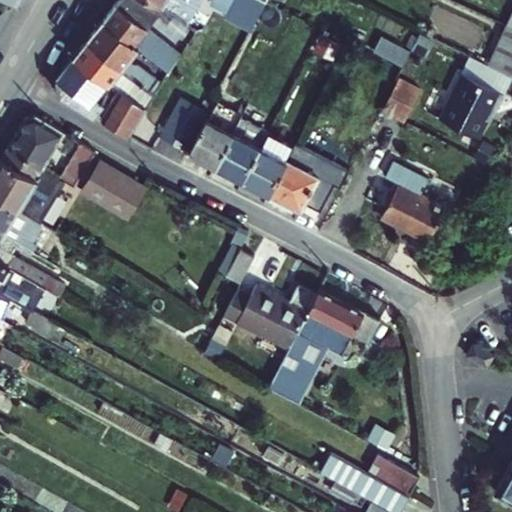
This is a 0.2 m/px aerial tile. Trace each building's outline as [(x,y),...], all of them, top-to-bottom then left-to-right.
[(108,0),(100,13),(133,40),(165,67),(177,48),(159,34),(142,20),(156,0),(155,0),(108,0)] [(155,0),(156,0),(163,4),(182,23),(194,0),(155,0)] [(511,0),(502,19),(511,24),(511,0)] [(100,13),(85,32),(153,87),(155,84),(150,80),(152,77),(129,58),(122,54),(133,40),(100,13)] [(511,69),(511,24),(502,19),(484,56),(508,68),(511,69)] [(153,87),(85,32),(69,50),(103,75),(114,82),(144,102),(153,87)] [(484,56),(466,47),(457,66),(498,86),(508,68),(484,56)] [(61,60),(54,76),(60,89),(92,108),(99,97),(93,93),(103,75),(69,50),(61,60)] [(457,66),(435,110),(474,129),(488,101),(490,102),(498,86),(457,66)] [(397,71),(381,102),(403,113),(419,82),(397,71)] [(114,82),(97,111),(127,130),(144,102),(114,82)] [(205,111),(178,96),(159,132),(186,146),(205,111)] [(21,110),(4,139),(39,160),(60,125),(32,108),(21,110)] [(214,161),(241,175),(267,127),(239,112),(231,127),(214,161)] [(187,147),(214,161),(231,127),(205,113),(187,147)] [(241,175),(265,188),(283,154),(291,140),(267,127),(241,175)] [(77,136),(56,170),(70,179),(87,151),(91,144),(77,136)] [(4,139),(0,145),(0,151),(64,190),(66,186),(70,179),(56,170),(39,160),(4,139)] [(0,151),(0,193),(46,220),(53,224),(57,217),(51,212),(64,190),(0,151)] [(87,151),(70,179),(66,186),(77,192),(96,156),(87,151)] [(384,167),(397,174),(380,208),(427,232),(444,198),(420,185),(428,170),(392,152),(384,167)] [(292,202),(296,196),(310,168),(283,154),(265,188),(292,202)] [(96,156),(77,192),(121,217),(141,180),(96,156)] [(310,168),(296,196),(314,205),(333,169),(314,160),(310,168)] [(0,193),(0,227),(15,236),(31,245),(41,227),(46,220),(0,193)] [(0,227),(0,255),(19,267),(23,260),(7,251),(15,236),(0,227)] [(242,241),(227,270),(241,278),(256,249),(242,241)] [(0,255),(0,288),(5,291),(20,299),(34,275),(19,267),(0,255)] [(46,274),(23,260),(19,267),(34,275),(43,280),(46,274)] [(238,282),(225,308),(287,340),(306,303),(256,277),(250,289),(238,282)] [(376,311),(318,281),(306,303),(287,340),(279,356),(267,378),(294,393),(322,338),(339,346),(350,327),(364,335),(376,311)] [(20,350),(0,339),(0,353),(14,361),(20,350)] [(14,390),(0,382),(0,393),(9,398),(14,390)] [(404,488),(326,442),(316,460),(395,504),(404,488)] [(374,442),(365,459),(405,482),(415,466),(374,442)] [(511,455),(492,489),(511,500),(511,455)] [(362,511),(402,511),(370,494),(360,511),(362,511)]
